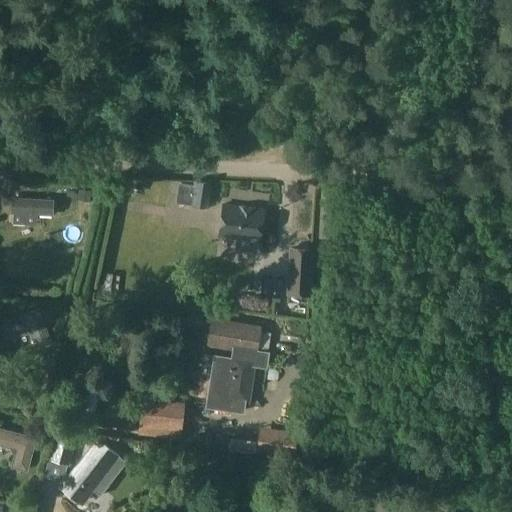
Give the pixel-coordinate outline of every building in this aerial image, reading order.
[(194,182),(191,205),(207,208),(211,185),(194,182)] [(91,188),(77,188),(76,201),(90,202),(91,188)] [(52,197),(12,196),(11,213),(52,214),(52,197)] [(224,206),(219,236),(236,239),(235,249),(257,252),(258,242),(262,212),(224,206)] [(289,247),(286,295),(310,296),(313,248),(289,247)] [(0,322),(0,324),(5,339),(28,330),(35,349),(51,343),(38,309),(0,322)] [(182,312),(180,325),(199,327),(201,314),(182,312)] [(212,313),(207,345),(233,350),(255,352),(259,327),(228,322),(220,321),(220,315),(212,313)] [(215,352),(207,407),(248,413),(251,390),(249,390),(253,365),(265,367),(267,354),(255,352),(233,350),(232,355),(215,352)] [(82,393),(77,430),(92,432),(96,395),(82,393)] [(185,402),(141,397),(137,435),(181,440),(185,402)] [(58,426),(49,461),(68,466),(78,431),(58,426)] [(36,437),(0,428),(0,445),(16,449),(11,469),(27,473),(36,437)] [(97,439),(60,487),(82,504),(93,490),(100,495),(126,461),(97,439)] [(452,511),(454,495),(420,489),(417,511),(452,511)] [(404,511),(404,499),(376,499),(375,511),(404,511)]
